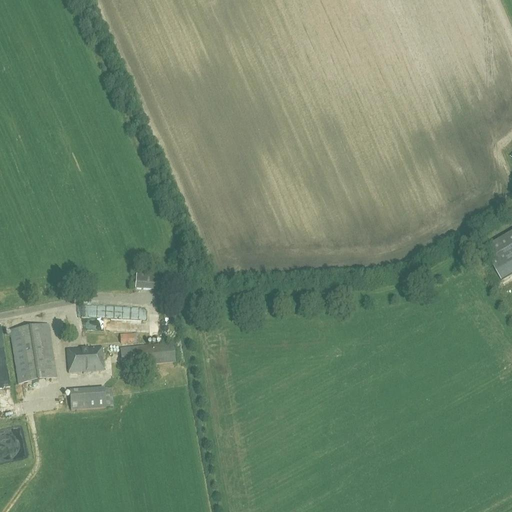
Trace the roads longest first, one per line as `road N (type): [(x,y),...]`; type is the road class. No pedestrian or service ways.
road 1 (track): [(183,302),(376,290),(437,268),(511,222)]
road 2 (unclassified): [(183,302),(97,300),(0,317)]
